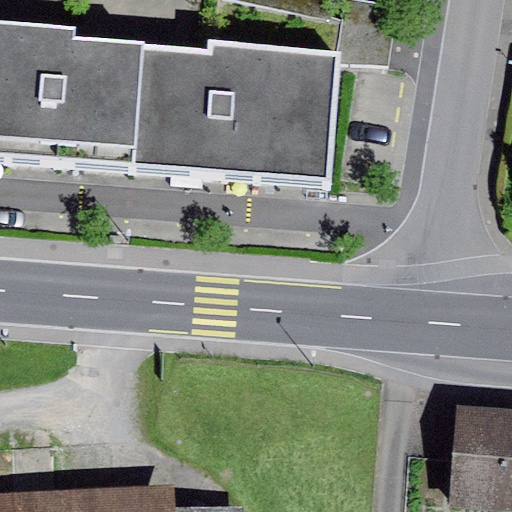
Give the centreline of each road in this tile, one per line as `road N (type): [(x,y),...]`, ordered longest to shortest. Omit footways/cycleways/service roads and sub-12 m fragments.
road 1 (primary): [(432,322),(0,293)]
road 2 (residential): [(473,0),(432,322)]
